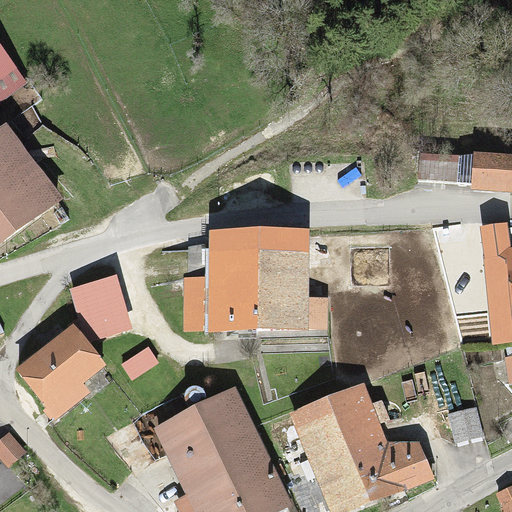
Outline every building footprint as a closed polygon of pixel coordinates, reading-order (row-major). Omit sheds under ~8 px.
[(0,84),(13,75),(0,57),(0,84)] [(0,137),(0,239),(48,206),(0,137)] [(511,156),(471,155),(471,158),(470,180),(470,186),(511,187),(511,156)] [(471,158),(421,156),(420,178),(470,180),(471,158)] [(511,258),(504,259),(502,236),(478,238),(487,354),(511,351),(511,258)] [(184,289),(184,339),(328,339),(328,309),(302,309),(302,243),(205,243),(205,289),(184,289)] [(119,283),(67,295),(80,349),(131,338),(119,283)] [(67,337),(13,382),(50,426),(104,382),(67,337)] [(418,443),(383,459),(354,394),(290,423),(330,511),(369,511),(401,498),(398,491),(433,475),(418,443)] [(286,511),(233,397),(153,434),(185,502),(176,507),(178,511),(286,511)] [(481,439),(474,408),(450,413),(457,444),(481,439)] [(2,437),(0,438),(0,464),(5,470),(20,457),(2,437)]
